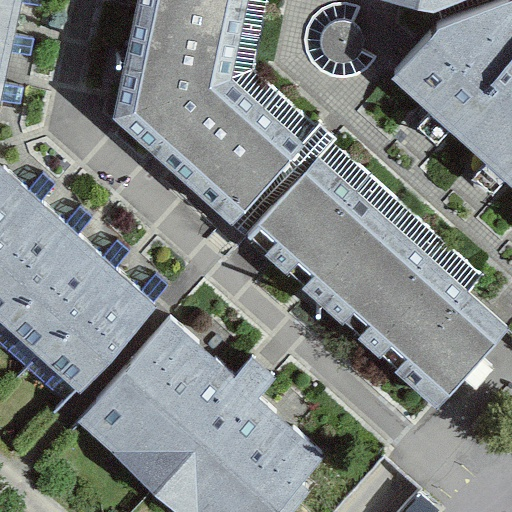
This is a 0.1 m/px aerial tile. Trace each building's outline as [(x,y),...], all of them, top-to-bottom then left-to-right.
[(0,104),(22,0),(0,0),(0,327),(71,395),(153,309),(0,165),(0,104)] [(140,0),(116,118),(231,224),(300,150),(232,87),(249,0),(140,0)] [(363,0),(363,4),(440,21),(496,0),(363,0)] [(511,0),(496,0),(440,21),(388,76),(511,191),(511,0)] [(319,160),(246,239),(436,414),(509,334),(319,160)] [(280,511),(327,459),(168,320),(85,416),(194,511),(280,511)]
